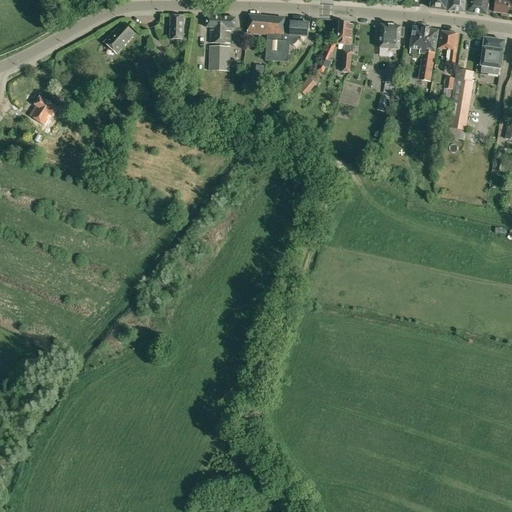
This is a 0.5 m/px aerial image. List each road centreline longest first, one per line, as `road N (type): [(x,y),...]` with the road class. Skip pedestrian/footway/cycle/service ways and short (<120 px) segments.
road 1 (track): [(146,7),(193,117),(324,167),(326,184),(249,414),(254,436),(308,511)]
road 2 (secondary): [(423,19),(132,7),(100,15),(0,68)]
road 3 (track): [(511,225),(436,209),(340,164)]
